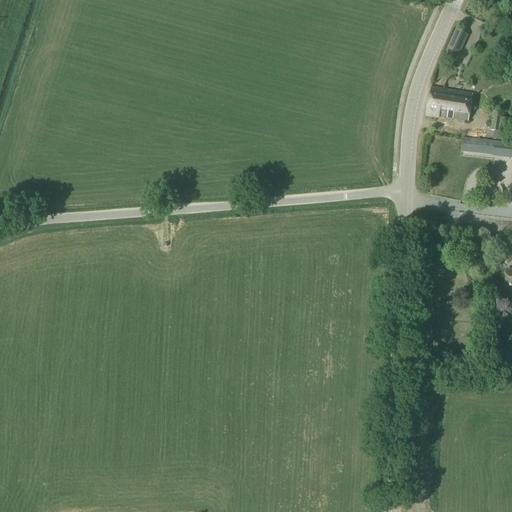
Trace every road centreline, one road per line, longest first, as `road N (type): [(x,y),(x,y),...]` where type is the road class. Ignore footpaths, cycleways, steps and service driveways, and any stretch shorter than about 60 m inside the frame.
road 1 (unclassified): [(0,231),(404,193)]
road 2 (tertiary): [(390,511),(404,193)]
road 3 (tertiary): [(404,193),(419,81),(455,0)]
